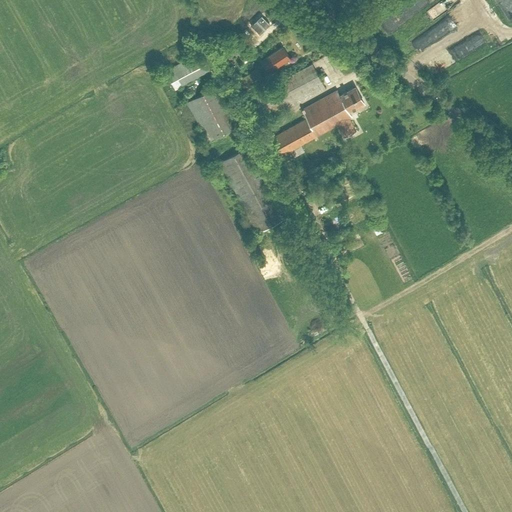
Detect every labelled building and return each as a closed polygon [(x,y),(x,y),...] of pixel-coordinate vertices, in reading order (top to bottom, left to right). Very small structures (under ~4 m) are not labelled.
[(420,15),(435,0),(434,0),(420,0),(413,7),(420,15)] [(239,35),(220,45),(228,58),(246,49),(239,35)] [(425,40),(420,42),(426,54),(431,51),(425,40)] [(261,60),(269,71),(290,57),(282,46),(261,60)] [(200,50),(166,69),(175,88),(211,69),(200,50)] [(312,62),(249,96),(262,121),(325,87),(312,62)] [(264,82),(256,68),(238,77),(246,92),(264,82)] [(219,83),(186,101),(208,142),(240,123),(219,83)] [(340,94),(337,89),(302,108),(307,117),(271,136),(285,161),(295,156),(291,148),(337,123),(345,137),(356,131),(348,117),(351,115),(349,110),(364,102),(355,86),(340,94)] [(270,187),(248,145),(218,161),(256,232),(283,219),(267,188),(270,187)] [(319,183),(315,175),(299,183),(304,191),(319,183)] [(264,261),(266,269),(275,267),(272,258),(264,261)]
